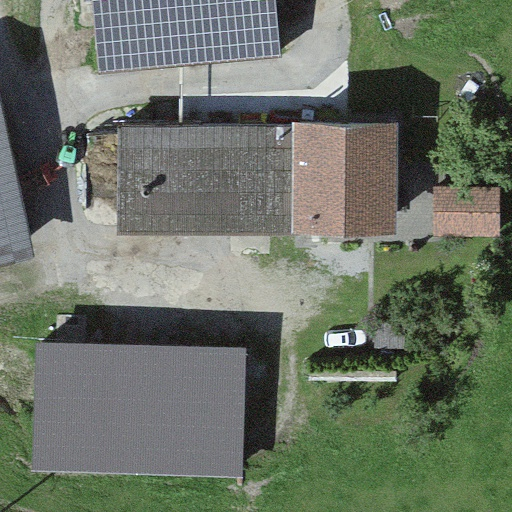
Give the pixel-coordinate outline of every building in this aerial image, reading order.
[(269,0),(100,0),(108,65),(275,48),(269,0)] [(0,79),(0,247),(33,241),(0,79)] [(397,117),(119,117),(119,220),(397,220),(397,117)] [(498,182),(436,182),(436,226),(498,226),(498,182)] [(242,335),(40,331),(37,460),(239,461),(242,335)]
